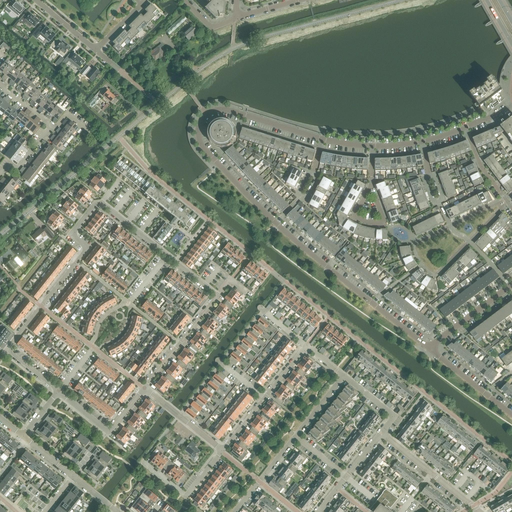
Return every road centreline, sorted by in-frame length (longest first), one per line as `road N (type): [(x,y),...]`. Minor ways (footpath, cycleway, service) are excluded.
road 1 (residential): [(428,347),(275,223),(202,146),(199,118),(223,107),(322,139)]
road 2 (residential): [(167,254),(94,202),(74,228),(85,250),(7,349),(58,390)]
road 3 (residential): [(344,376),(234,511)]
road 4 (residential): [(222,450),(306,345)]
